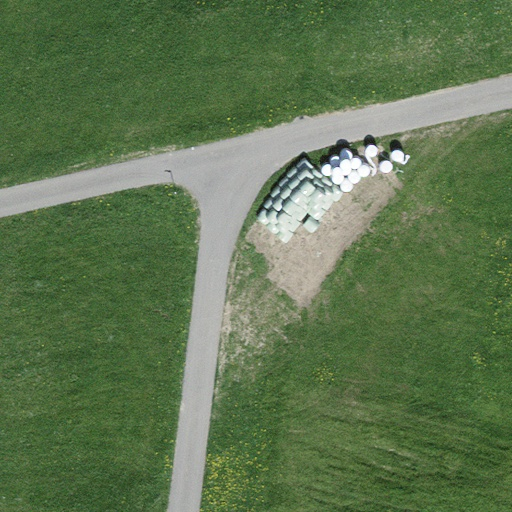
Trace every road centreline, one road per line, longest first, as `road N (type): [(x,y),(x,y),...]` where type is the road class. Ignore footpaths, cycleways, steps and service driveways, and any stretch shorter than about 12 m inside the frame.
road 1 (track): [(184,511),(220,157),(0,204)]
road 2 (track): [(220,157),(511,96)]
